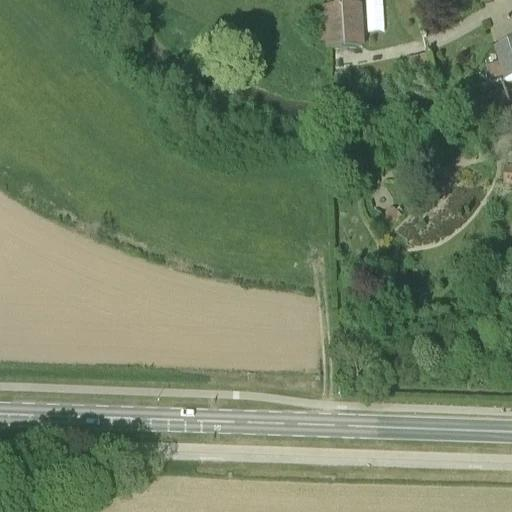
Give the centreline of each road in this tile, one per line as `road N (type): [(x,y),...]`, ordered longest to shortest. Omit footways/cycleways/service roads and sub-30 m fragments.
road 1 (secondary): [(511,433),(214,422)]
road 2 (secondary): [(0,414),(214,422)]
